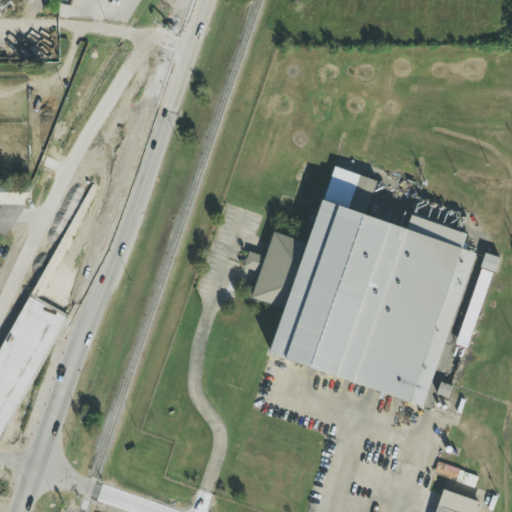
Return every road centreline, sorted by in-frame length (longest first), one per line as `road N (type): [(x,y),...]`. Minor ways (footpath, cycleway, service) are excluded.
road 1 (primary): [(38,470),(138,229),(167,110)]
road 2 (primary): [(147,37),(43,213),(0,313)]
road 3 (primary): [(0,416),(125,197)]
road 4 (primary): [(125,197),(209,0)]
road 5 (primary): [(106,191),(0,371)]
road 6 (primary): [(184,0),(106,191)]
road 7 (residential): [(156,511),(38,470)]
